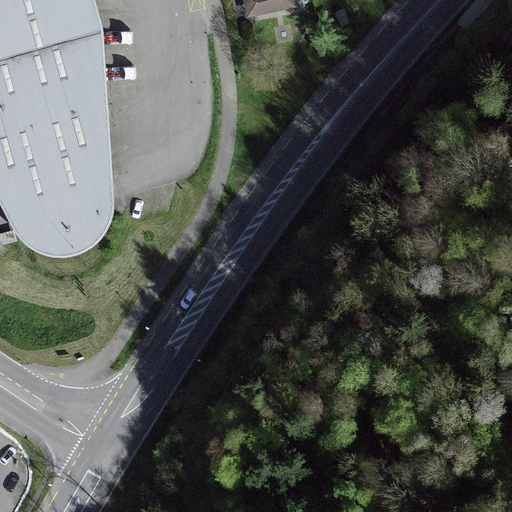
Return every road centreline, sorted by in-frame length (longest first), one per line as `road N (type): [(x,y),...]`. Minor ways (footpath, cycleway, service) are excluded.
road 1 (primary): [(441,0),(314,142),(169,337),(102,448)]
road 2 (track): [(501,0),(392,107),(278,258),(169,337)]
road 3 (tertiary): [(102,448),(0,380)]
